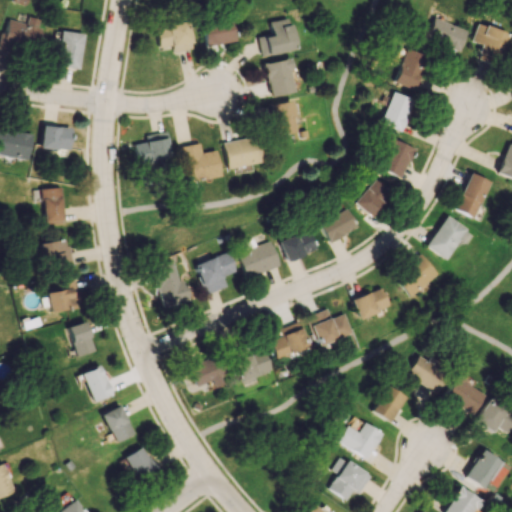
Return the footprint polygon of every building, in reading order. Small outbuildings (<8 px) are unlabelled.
[(4,18),(0,35),(0,45),(32,54),(39,28),(36,27),(38,19),(26,16),(24,23),(4,18)] [(293,49),(286,17),(267,21),(270,34),(255,37),(259,56),(293,49)] [(423,39),(455,52),(464,30),(431,17),(423,39)] [(203,46),(233,41),(229,20),(199,25),(203,46)] [(171,51),(189,49),(187,22),(154,25),(155,47),(171,45),(171,51)] [(504,31),(474,24),(470,41),(478,43),(475,55),(498,60),(504,31)] [(56,67),(77,68),(79,33),(57,31),(56,67)] [(391,84),(412,89),(422,54),(402,49),(391,84)] [(291,91),(286,70),(290,69),(288,57),(260,64),(268,97),(291,91)] [(397,130),(410,100),(390,91),(377,122),(397,130)] [(268,105),(275,135),(294,131),(288,100),(268,105)] [(66,151),(69,128),(40,124),(37,147),(66,151)] [(0,154),(24,160),(29,134),(0,127),(0,154)] [(143,134),(144,142),(132,144),(134,162),(167,158),(164,132),(143,134)] [(396,178),(411,149),(389,137),(374,166),(396,178)] [(218,175),(213,150),(198,152),(196,141),(176,145),(182,182),(218,175)] [(511,145),(506,143),(493,172),(511,180),(511,145)] [(471,218),(485,180),(465,172),(451,210),(471,218)] [(388,192),(372,178),(351,202),(366,216),(388,192)] [(39,188),(40,223),(60,223),(58,187),(39,188)] [(353,227),(343,208),(315,223),(325,242),(353,227)] [(441,259),(455,239),(461,243),(468,233),(443,215),(421,246),(441,259)] [(284,262),(314,249),(305,229),(275,242),(284,262)] [(276,267),(268,240),(252,245),(251,239),(240,242),(242,250),(234,252),(241,276),(276,267)] [(38,266),(67,265),(66,240),(37,241),(38,266)] [(220,276),(232,271),(225,251),(192,263),(203,294),(223,286),(220,276)] [(408,296),(434,273),(417,255),(391,278),(408,296)] [(184,301),(180,280),(173,281),(169,261),(148,265),(156,307),(184,301)] [(46,312),(73,307),(71,300),(76,299),(72,280),(41,286),(46,312)] [(385,306),(377,287),(348,299),(356,318),(385,306)] [(303,316),(315,346),(348,333),(340,313),(326,319),(322,309),(303,316)] [(91,350),(81,321),(64,327),(73,356),(91,350)] [(278,336),(266,339),(272,357),(304,347),(296,321),(275,328),(278,336)] [(234,382),(268,371),(261,350),(227,360),(234,382)] [(423,361),(414,355),(402,372),(430,391),(444,371),(425,358),(423,361)] [(218,384),(216,376),(220,374),(214,356),(184,366),(191,386),(207,381),(210,387),(218,384)] [(78,372),(89,401),(107,394),(96,365),(78,372)] [(471,381),(452,372),(439,400),(470,414),(479,393),(468,388),(471,381)] [(387,422),(401,395),(383,385),(369,412),(387,422)] [(493,425),(503,432),(511,418),(511,413),(488,396),(471,420),(488,432),(493,425)] [(112,442),(131,434),(116,405),(98,413),(112,442)] [(353,433),(341,425),(332,441),(361,459),(377,433),(360,422),(353,433)] [(132,478),(150,468),(139,446),(120,456),(132,478)] [(504,465),(478,449),(462,477),(487,492),(504,465)] [(324,488),(342,500),(349,490),(355,494),(367,476),(337,456),(328,469),(334,474),(324,488)] [(0,495),(9,492),(1,464),(0,464),(0,495)] [(469,511),(477,500),(457,486),(437,511),(469,511)] [(80,511),(73,500),(52,511),(80,511)]
